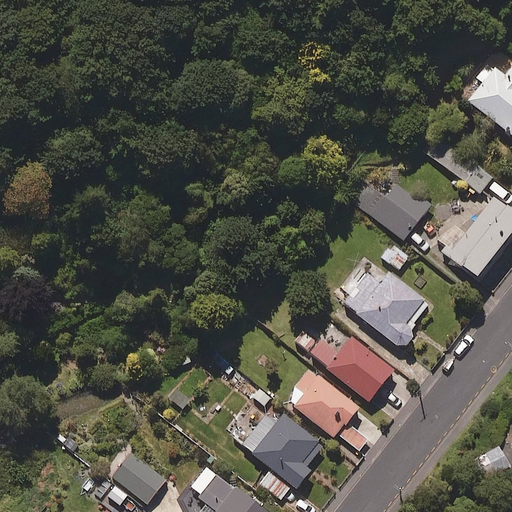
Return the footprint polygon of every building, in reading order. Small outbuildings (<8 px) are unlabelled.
[(471,104),(511,134),(511,74),(510,78),(497,70),(471,104)] [(433,138),(425,151),(483,196),(492,181),(433,138)] [(353,201),(409,241),(435,212),(394,186),(386,198),(368,186),(353,201)] [(489,287),(511,256),(511,210),(501,203),(452,261),(489,287)] [(391,250),(384,260),(402,273),(412,259),(398,249),(394,252),(391,250)] [(334,298),(401,350),(412,350),(420,343),(418,332),(420,329),(418,327),(433,308),(430,306),(431,304),(394,276),(367,257),(334,298)] [(313,358),(375,407),(401,376),(356,340),(343,356),(324,344),(313,358)] [(295,406),(339,442),(366,414),(314,373),(297,390),(295,406)] [(243,447),(302,495),(318,476),(309,468),(323,446),(285,417),(281,424),(269,414),(243,447)] [(166,481),(131,453),(111,477),(146,506),(166,481)] [(289,489),(268,473),(260,485),(280,501),(289,489)] [(209,511),(266,511),(212,476),(195,492),(213,508),(209,511)]
